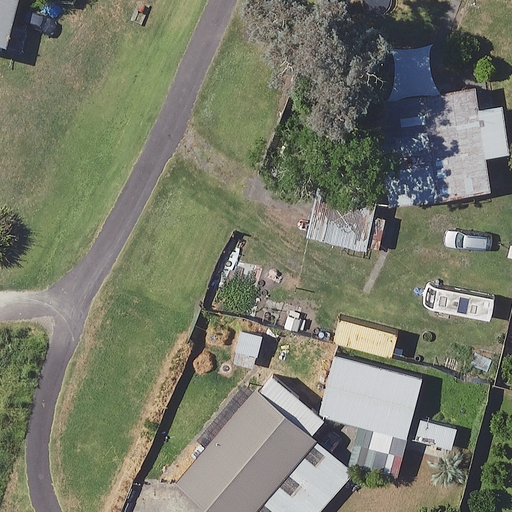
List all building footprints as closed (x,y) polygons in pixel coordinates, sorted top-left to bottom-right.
[(0,0),(0,52),(3,53),(15,0),(0,0)] [(475,78),(377,88),(387,191),(489,180),(485,147),(509,144),(504,94),(477,97),(475,78)] [(388,196),(316,182),(306,230),(379,244),(388,196)] [(427,370),(399,362),(285,330),(284,337),(241,325),(232,357),(264,367),(260,371),(176,472),(224,511),(314,511),(354,464),(311,428),(327,409),(370,421),(364,441),(388,448),(384,463),(399,468),(427,370)] [(467,419),(421,406),(412,437),(458,450),(467,419)]
